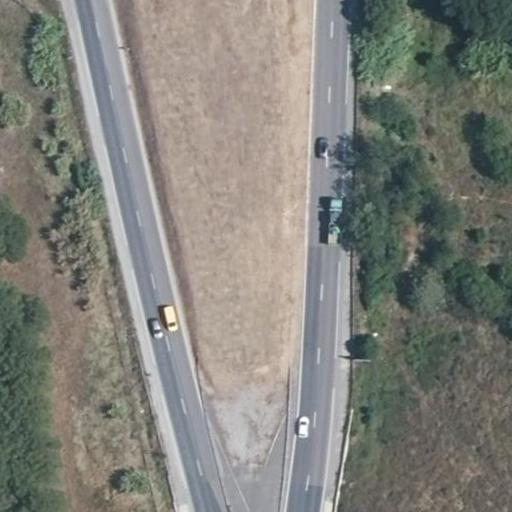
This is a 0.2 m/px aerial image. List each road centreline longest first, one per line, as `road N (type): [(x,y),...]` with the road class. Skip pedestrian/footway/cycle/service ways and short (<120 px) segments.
road 1 (primary): [(90,0),(211,511)]
road 2 (primary): [(303,511),(322,291),(332,0)]
road 3 (trunk): [(254,0),(475,461)]
road 4 (trunk): [(511,388),(307,0)]
